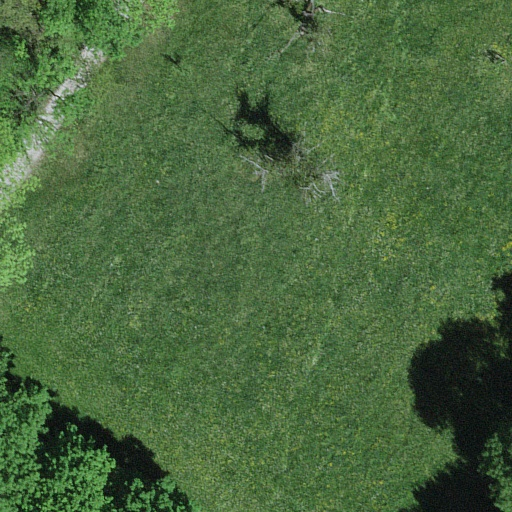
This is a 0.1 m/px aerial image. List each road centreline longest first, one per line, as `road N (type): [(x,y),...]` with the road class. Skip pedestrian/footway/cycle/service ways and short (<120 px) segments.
road 1 (track): [(0,354),(27,215),(124,0)]
road 2 (track): [(121,511),(0,393)]
